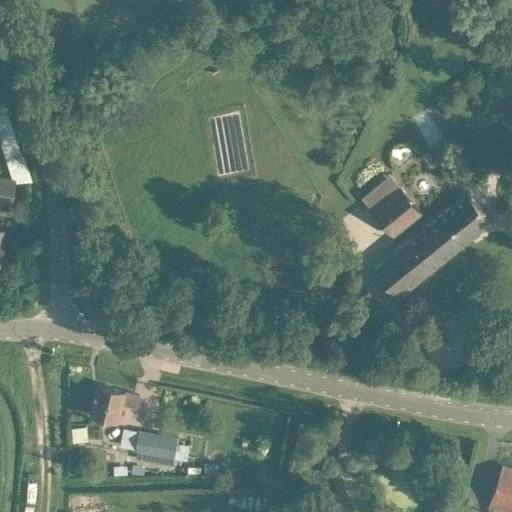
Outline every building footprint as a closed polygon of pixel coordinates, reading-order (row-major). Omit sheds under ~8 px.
[(0,200),(12,203),(16,179),(0,176),(0,200)] [(400,184),(372,208),(393,233),(421,210),(400,184)] [(374,267),(384,279),(397,295),(490,219),(468,191),(374,267)] [(90,412),(110,417),(118,419),(122,402),(137,406),(140,394),(98,382),(90,412)] [(135,448),(174,456),(178,436),(139,428),(135,448)] [(188,453),(203,449),(200,435),(185,439),(188,453)] [(488,506),(506,511),(511,511),(511,466),(502,464),(488,506)]
